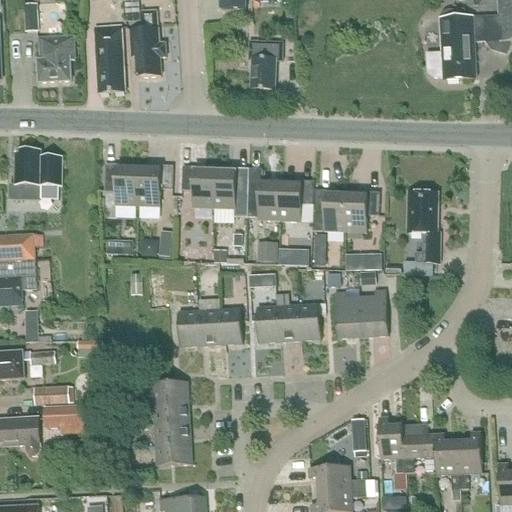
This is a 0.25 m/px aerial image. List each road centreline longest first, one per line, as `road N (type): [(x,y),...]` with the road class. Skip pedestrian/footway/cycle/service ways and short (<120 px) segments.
road 1 (tertiary): [(486,137),(194,126)]
road 2 (residential): [(256,511),(260,485),(293,439),(439,346)]
road 3 (residential): [(439,346),(466,316),(481,279),(486,137)]
road 4 (tertiary): [(194,126),(0,119)]
road 5 (residential): [(194,126),(186,0)]
